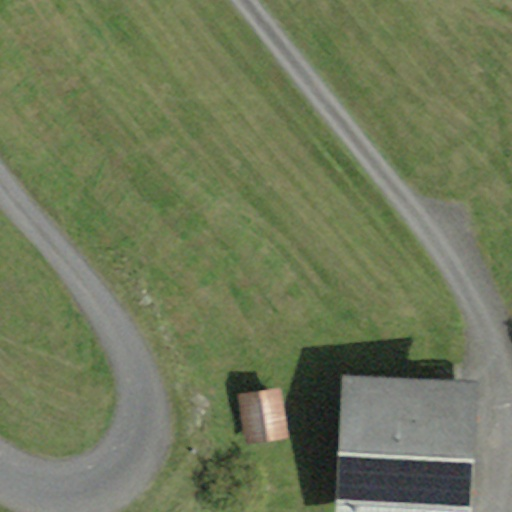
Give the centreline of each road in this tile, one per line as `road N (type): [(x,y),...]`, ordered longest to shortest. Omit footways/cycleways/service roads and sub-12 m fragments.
road 1 (track): [(236,0),(426,231),(487,331),(510,425),(503,511)]
road 2 (unclassified): [(0,470),(57,487),(105,475),(134,444),(141,401),(112,322),(0,180)]
